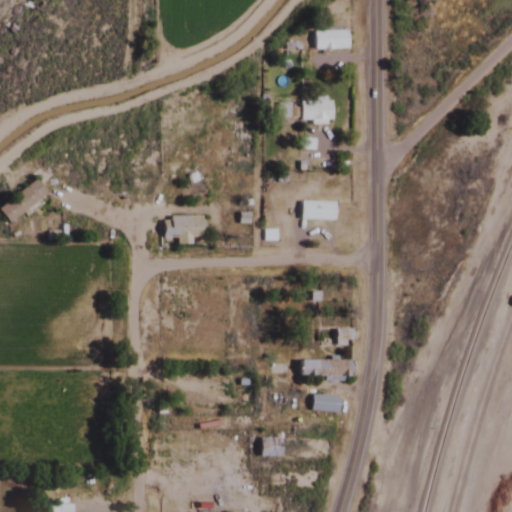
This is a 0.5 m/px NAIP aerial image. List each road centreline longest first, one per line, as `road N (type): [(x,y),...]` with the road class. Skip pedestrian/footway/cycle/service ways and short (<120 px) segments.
road 1 (residential): [(139,511),(139,206)]
road 2 (secondary): [(367,258),(364,0)]
road 3 (secondary): [(335,511),(367,387),(374,317),(367,258)]
road 4 (residential): [(367,258),(139,265)]
road 5 (residential): [(366,177),(511,37)]
